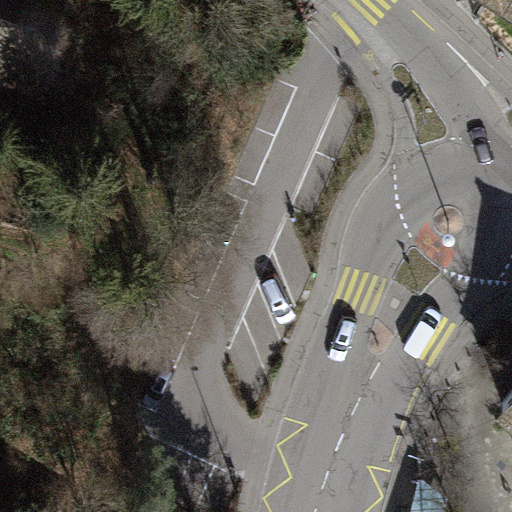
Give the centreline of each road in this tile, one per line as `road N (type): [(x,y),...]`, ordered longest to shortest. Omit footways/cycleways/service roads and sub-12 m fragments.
road 1 (tertiary): [(470,206),(397,307),(316,511)]
road 2 (tertiary): [(470,206),(468,150),(453,106),(373,0)]
